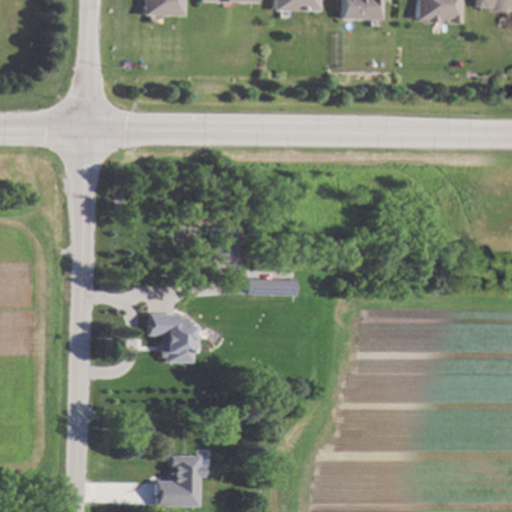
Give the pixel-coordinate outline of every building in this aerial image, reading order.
[(175,0),(175,17),(134,16),(134,0),(175,0)] [(314,0),(314,11),(268,10),(268,0),(314,0)] [(377,0),(377,20),(336,18),(336,0),(377,0)] [(455,0),(455,24),(442,23),(442,22),(433,22),(433,23),(421,23),(421,21),(411,20),(411,0),(455,0)] [(511,0),(511,13),(494,13),(494,8),(472,8),(472,0),(511,0)] [(234,257),(232,257),(212,258),(212,255),(211,227),(232,226),(234,257)] [(200,278),(192,278),(192,269),(199,269),(200,278)] [(294,279),(294,296),(248,293),(248,279),(248,277),(294,279)] [(188,338),(188,343),(193,343),(193,348),(199,348),(199,358),(192,357),(192,361),(159,360),(160,341),(178,341),(179,338),(188,338)] [(174,408),(174,421),(179,421),(179,436),(188,436),(187,455),(178,454),(178,467),(157,467),(158,427),(155,427),(155,423),(156,411),(156,408),(174,408)] [(193,456),(165,456),(164,481),(150,481),(149,506),(193,506),(193,477),(198,477),(199,465),(193,465),(193,456)]
